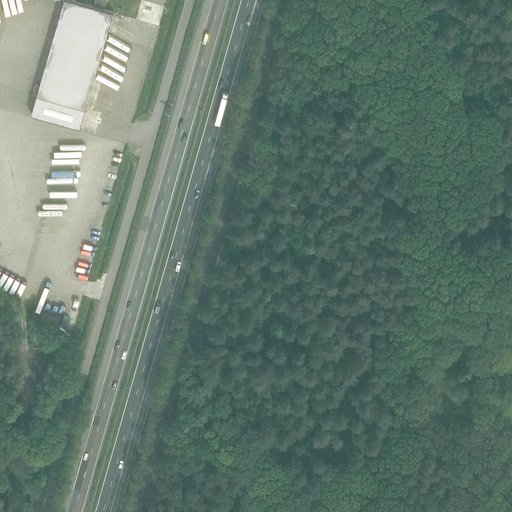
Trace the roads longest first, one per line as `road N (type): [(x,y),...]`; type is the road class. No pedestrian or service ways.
road 1 (unclassified): [(32,511),(186,0)]
road 2 (motorway): [(220,0),(73,511)]
road 3 (unclassified): [(130,511),(276,0)]
road 4 (motorway): [(103,511),(249,0)]
